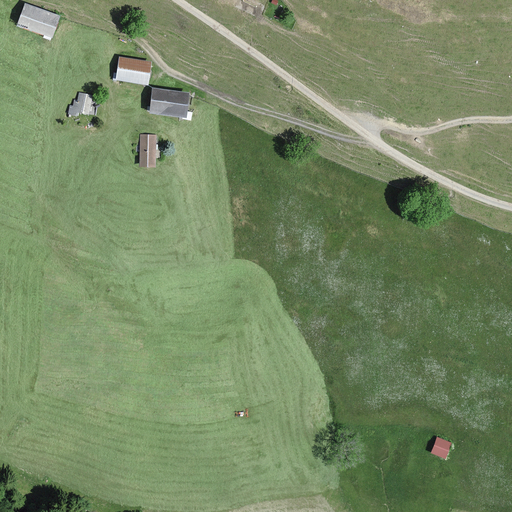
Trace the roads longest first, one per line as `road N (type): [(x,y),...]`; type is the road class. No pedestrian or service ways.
road 1 (unclassified): [(177,0),(370,139),(511,206)]
road 2 (track): [(370,139),(340,137),(230,100),(173,74),(143,43),(86,11),(42,0)]
road 3 (track): [(360,131),(511,119)]
